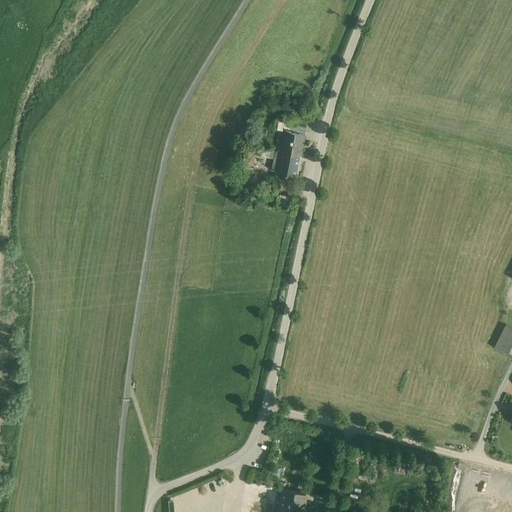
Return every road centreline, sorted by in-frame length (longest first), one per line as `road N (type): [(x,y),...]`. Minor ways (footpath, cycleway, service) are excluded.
road 1 (unclassified): [(266,406),(330,107),(370,0)]
road 2 (unclassified): [(511,467),(266,406)]
road 3 (unclassified): [(149,511),(164,487),(242,455),(266,406)]
